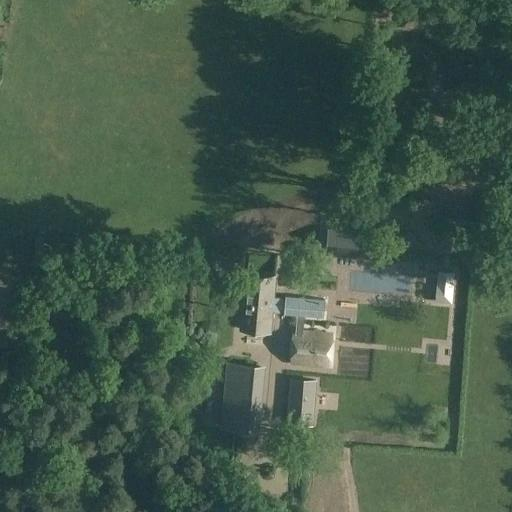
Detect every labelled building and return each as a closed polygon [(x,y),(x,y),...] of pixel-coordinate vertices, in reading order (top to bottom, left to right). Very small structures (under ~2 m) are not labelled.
[(371,246),(322,242),(320,261),(370,266),(371,246)] [(324,315),(321,315),(323,300),(325,300),(325,299),(286,295),(285,298),(273,297),(275,276),(247,273),(242,329),(270,332),(272,310),(284,311),(284,314),(298,315),(296,330),(296,331),(294,331),(291,363),(330,366),(333,334),(304,331),(306,315),(324,317),(324,315)] [(439,277),(438,286),(452,287),(453,278),(439,277)] [(232,363),(254,366),(255,355),(233,353),(232,363)] [(234,364),(228,428),(256,431),(262,367),(234,364)] [(292,378),(289,399),(293,400),(290,423),(310,426),(316,382),(292,378)]
